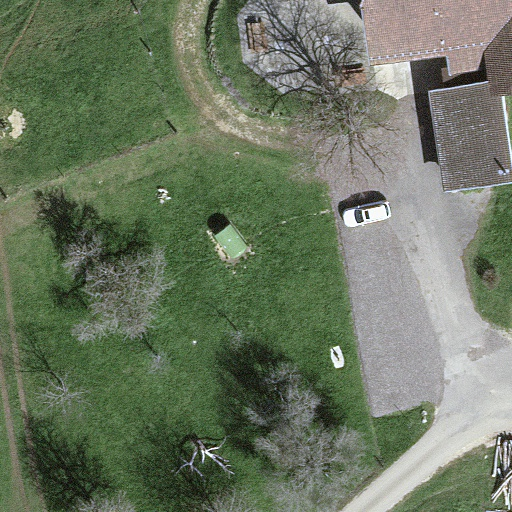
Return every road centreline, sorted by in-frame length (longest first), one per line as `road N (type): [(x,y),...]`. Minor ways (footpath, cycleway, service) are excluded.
road 1 (track): [(472,421),(394,159)]
road 2 (unclassified): [(362,511),(472,421)]
